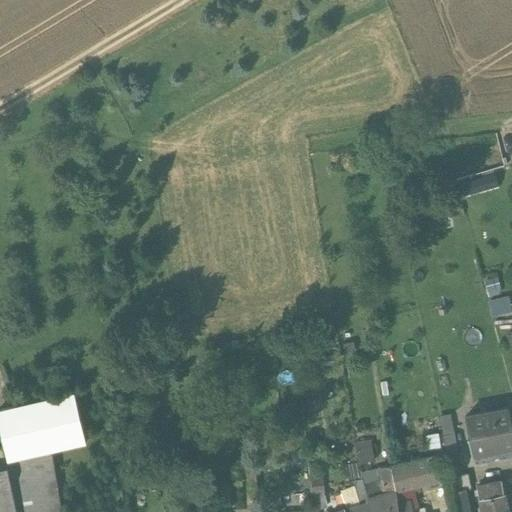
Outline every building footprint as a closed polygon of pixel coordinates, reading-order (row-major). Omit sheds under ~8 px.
[(489,280),(493,294),(504,291),(500,276),(489,280)] [(511,293),(492,300),(497,316),(511,311),(511,293)] [(73,395),(0,411),(0,432),(7,462),(51,452),(84,444),(73,395)] [(511,427),(509,411),(465,420),(472,457),(511,449),(511,427)] [(468,511),(465,494),(461,479),(454,437),(442,439),(447,456),(450,479),(449,480),(456,511),(468,511)] [(358,441),(359,461),(379,460),(378,441),(358,441)] [(51,452),(25,458),(19,480),(55,474),(51,452)] [(447,456),(379,471),(384,495),(395,492),(412,489),(449,480),(450,479),(447,456)] [(255,511),(254,469),(245,470),(247,511),(255,511)] [(14,511),(7,471),(0,472),(0,511),(14,511)] [(62,511),(55,474),(19,480),(25,511),(62,511)] [(507,511),(501,484),(476,489),(481,511),(507,511)] [(416,511),(412,489),(395,492),(398,511),(416,511)] [(384,495),(367,502),(368,505),(369,511),(398,511),(395,492),(384,495)]
